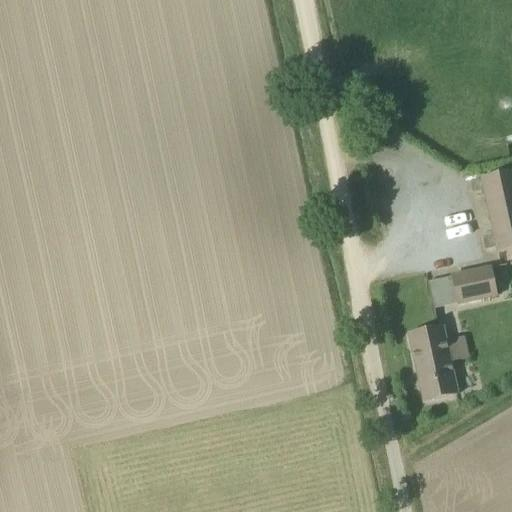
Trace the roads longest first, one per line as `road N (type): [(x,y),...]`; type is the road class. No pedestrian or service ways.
road 1 (track): [(360,299),(297,0)]
road 2 (unclassified): [(405,511),(360,299)]
